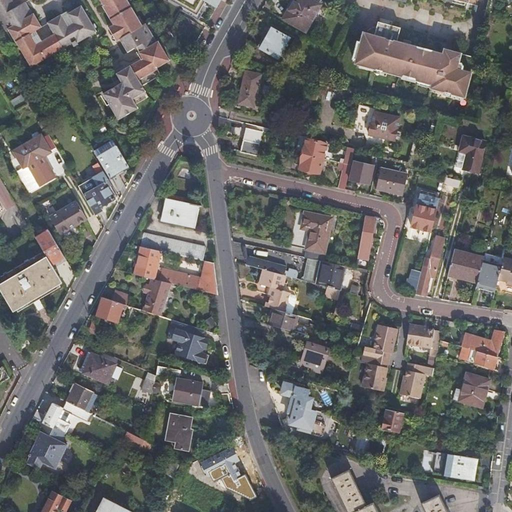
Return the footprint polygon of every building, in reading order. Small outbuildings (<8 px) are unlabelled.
[(30,0),(31,0),(0,0),(0,21),(7,33),(10,31),(17,43),(32,67),(77,42),(78,43),(97,32),(82,6),(68,14),(74,24),(69,26),(62,15),(48,23),(56,36),(37,46),(31,34),(42,28),(41,26),(35,15),(33,15),(26,3),(16,8),(11,0),(30,0)] [(26,3),(31,0),(30,0),(11,0),(16,8),(26,3)] [(125,99),(118,87),(105,95),(119,120),(138,109),(135,105),(148,98),(142,87),(160,76),(157,69),(170,61),(160,43),(157,44),(146,25),(143,26),(128,0),(106,0),(109,3),(103,6),(115,25),(109,28),(117,42),(121,40),(128,53),(136,49),(141,46),(148,57),(143,60),(118,74),(124,84),(131,96),(125,99)] [(221,0),(169,0),(208,22),(221,0)] [(294,0),(284,18),(306,30),(320,4),(313,0),(294,0)] [(67,12),(62,15),(69,26),(74,24),(68,14),(67,12)] [(457,59),(459,52),(442,47),(441,51),(397,39),(401,26),(378,20),(377,23),(368,29),(367,31),(365,31),(356,61),(402,75),(402,73),(415,77),(415,78),(430,83),(429,87),(461,96),(469,69),(463,67),(459,60),(457,59)] [(48,23),(41,26),(42,28),(31,34),(37,46),(56,36),(48,23)] [(258,46),(278,57),(289,38),(272,28),(266,38),(263,36),(258,46)] [(10,31),(7,33),(14,45),(17,43),(10,31)] [(136,49),(143,60),(148,57),(141,46),(136,49)] [(473,56),(459,52),(457,59),(459,60),(463,67),(469,69),(473,56)] [(238,103),(253,107),(261,75),(245,71),(238,103)] [(166,98),(165,98),(158,113),(167,118),(172,106),(176,107),(188,82),(176,76),(166,98)] [(124,84),(118,87),(125,99),(131,96),(124,84)] [(370,134),(395,140),(401,118),(375,112),(370,134)] [(257,156),(263,131),(245,127),(239,152),(257,156)] [(13,151),(23,169),(28,166),(40,187),(56,178),(44,157),(52,153),(41,134),(13,151)] [(454,167),(464,169),(468,153),(472,138),(463,136),(454,167)] [(468,153),(464,169),(476,172),(484,141),(472,138),(468,153)] [(324,158),(331,160),(333,154),(325,152),(327,143),(306,139),(303,154),(324,158)] [(96,154),(98,157),(116,146),(115,144),(96,154)] [(109,178),(128,167),(116,146),(98,157),(109,178)] [(324,158),(303,154),(299,169),(321,174),(324,158)] [(350,181),(369,186),(374,166),(354,161),(350,181)] [(345,163),(339,187),(345,188),(350,164),(345,163)] [(112,186),(99,164),(93,167),(98,175),(78,187),(95,214),(102,210),(100,207),(114,200),(114,198),(115,197),(110,187),(112,186)] [(376,189),(404,195),(409,174),(381,168),(376,189)] [(461,180),(445,177),(443,184),(459,188),(461,180)] [(411,226),(431,232),(437,210),(440,198),(420,193),(411,226)] [(162,220),(194,228),(199,206),(167,199),(162,220)] [(60,233),(85,218),(75,200),(49,216),(60,233)] [(311,230),(305,257),(309,257),(323,260),(329,229),(325,228),(328,217),(304,212),(301,228),(311,230)] [(375,219),(366,217),(359,258),(362,258),(361,261),(368,262),(374,226),(375,219)] [(48,228),(35,236),(51,264),(64,256),(48,228)] [(35,236),(31,229),(0,247),(0,290),(12,311),(62,282),(51,264),(35,236)] [(144,233),(140,246),(162,251),(203,261),(206,247),(144,233)] [(436,277),(446,240),(437,238),(432,259),(427,258),(422,283),(419,282),(416,293),(424,296),(427,296),(430,285),(428,285),(430,275),(436,277)] [(162,251),(140,246),(134,274),(153,278),(173,284),(218,295),(214,263),(206,261),(202,278),(158,266),(162,251)] [(466,253),(456,250),(450,272),(460,275),(466,253)] [(485,257),(466,253),(460,275),(469,277),(468,281),(478,283),(484,261),(485,257)] [(251,257),(250,265),(264,269),(266,262),(251,257)] [(341,291),(348,266),(323,260),(309,257),(303,280),(341,291)] [(511,259),(505,258),(503,265),(500,279),(508,281),(508,284),(511,284),(511,259)] [(503,265),(484,261),(478,283),(477,287),(497,292),(500,279),(503,265)] [(266,262),(264,269),(284,275),(286,267),(266,262)] [(273,288),(268,306),(274,308),(284,311),(290,293),(283,291),(287,276),(284,275),(264,269),(259,284),(273,288)] [(173,284),(153,278),(147,294),(149,294),(143,310),(159,315),(161,316),(173,284)] [(327,298),(338,301),(340,292),(330,289),(327,298)] [(115,291),(112,300),(127,305),(129,296),(115,291)] [(112,300),(103,297),(97,315),(118,322),(123,308),(125,309),(125,311),(130,312),(127,320),(134,322),(139,309),(127,305),(112,300)] [(293,332),(298,315),(284,311),(274,308),(269,325),(293,332)] [(202,338),(205,330),(173,320),(167,337),(179,341),(175,354),(205,364),(208,356),(204,354),(201,353),(206,339),(202,338)] [(362,386),(382,390),(385,377),(384,377),(392,341),(393,341),(396,328),(379,324),(373,347),(365,346),(361,362),(367,363),(362,386)] [(441,341),(442,332),(424,328),(424,327),(410,324),(406,342),(430,347),(428,355),(437,357),(437,356),(441,341)] [(464,348),(498,357),(506,332),(496,329),(493,340),(466,334),(462,347),(464,348)] [(16,339),(21,349),(29,344),(23,334),(16,339)] [(329,349),(331,343),(310,337),(302,364),(315,367),(314,370),(322,373),(326,361),(336,363),(339,352),(329,349)] [(494,368),(498,357),(464,348),(462,356),(467,358),(466,361),(476,364),(476,362),(494,368)] [(83,374),(108,383),(116,364),(92,354),(83,374)] [(425,373),(433,375),(435,369),(409,362),(405,381),(403,381),(400,392),(419,397),(425,373)] [(158,366),(157,373),(177,378),(173,401),(198,406),(199,401),(209,404),(212,391),(202,389),(203,383),(180,378),(182,370),(158,366)] [(3,368),(0,370),(3,375),(1,382),(0,382),(0,386),(10,381),(3,368)] [(253,368),(252,375),(263,377),(264,371),(253,368)] [(455,399),(482,407),(490,381),(468,373),(463,390),(457,389),(455,399)] [(153,394),(156,377),(151,374),(149,379),(146,378),(141,390),(153,394)] [(296,385),(284,382),(282,390),(286,395),(292,396),(287,412),(293,414),(290,422),(291,423),(299,425),(298,429),(309,432),(308,433),(320,436),(322,434),(325,425),(324,423),(313,420),(315,411),(308,409),(311,400),(306,399),(308,390),(295,387),(296,385)] [(76,384),(67,401),(93,414),(95,415),(104,398),(76,384)] [(147,405),(150,394),(137,391),(134,402),(147,405)] [(47,416),(37,411),(34,417),(43,422),(67,433),(71,424),(68,423),(59,418),(63,410),(72,414),(88,422),(93,414),(67,401),(64,408),(53,404),(47,416)] [(68,423),(72,414),(63,410),(59,418),(68,423)] [(380,428),(400,433),(403,418),(412,420),(413,416),(388,410),(387,413),(383,413),(380,428)] [(175,448),(189,451),(193,429),(190,429),(193,417),(171,413),(165,440),(176,442),(175,448)] [(67,433),(43,422),(39,429),(42,431),(30,455),(32,456),(29,463),(41,469),(44,462),(57,469),(69,445),(64,442),(68,434),(67,433)] [(233,446),(202,462),(203,464),(201,465),(206,475),(210,473),(214,481),(221,477),(226,487),(251,500),(257,497),(246,473),(242,475),(236,462),(240,460),(233,446)] [(451,477),(474,481),(478,459),(454,455),(451,477)] [(352,511),(355,511),(378,511),(374,502),(367,505),(350,469),(331,478),(347,511),(352,511)] [(61,511),(62,510),(66,511),(71,501),(72,501),(64,497),(54,492),(43,511),(61,511)] [(447,511),(440,494),(421,503),(425,511),(447,511)] [(97,511),(129,511),(104,499),(97,511)]
